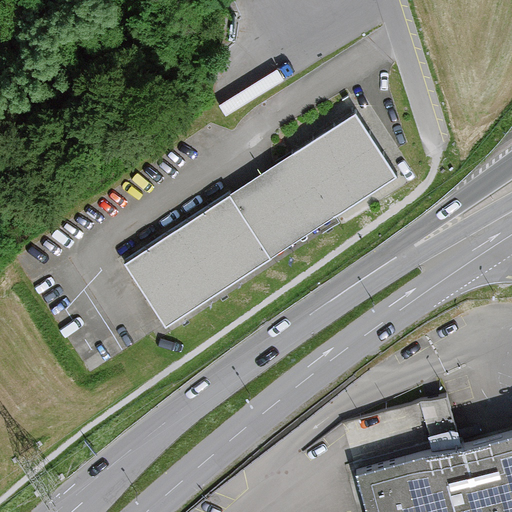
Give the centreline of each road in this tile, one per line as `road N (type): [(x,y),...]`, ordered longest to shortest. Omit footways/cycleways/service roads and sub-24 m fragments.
road 1 (secondary): [(401,255),(188,406),(69,511)]
road 2 (secondary): [(146,511),(272,405),(440,282)]
road 3 (residential): [(387,0),(436,155)]
road 4 (motorway): [(511,165),(401,255)]
